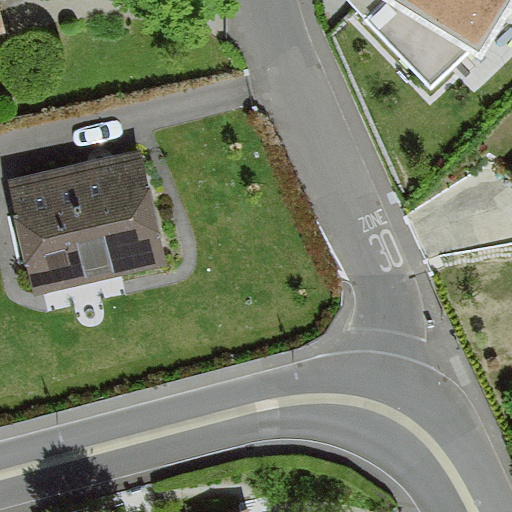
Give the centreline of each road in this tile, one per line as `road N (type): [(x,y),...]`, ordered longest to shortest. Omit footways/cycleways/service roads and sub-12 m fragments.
road 1 (residential): [(269,0),(282,48),(379,265),(392,326),(387,410)]
road 2 (tertiary): [(387,410),(341,399),(282,402),(0,479)]
road 3 (tertiary): [(474,511),(437,449),(387,410)]
